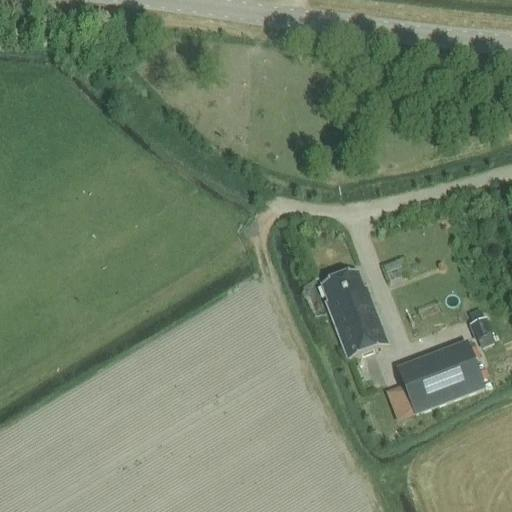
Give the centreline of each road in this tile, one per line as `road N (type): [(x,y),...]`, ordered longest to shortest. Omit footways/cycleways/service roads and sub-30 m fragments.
road 1 (track): [(280,208),(260,239),(270,297),(0,454)]
road 2 (tertiary): [(159,0),(511,45)]
